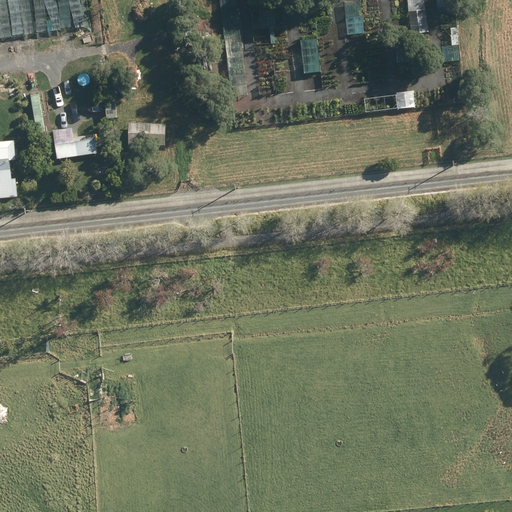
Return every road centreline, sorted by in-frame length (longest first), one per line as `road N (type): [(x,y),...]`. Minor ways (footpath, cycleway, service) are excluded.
road 1 (track): [(511,178),(0,235)]
road 2 (track): [(511,165),(0,220)]
road 3 (track): [(0,265),(511,213)]
road 4 (track): [(102,47),(134,58),(218,130),(248,141),(404,139),(499,166)]
